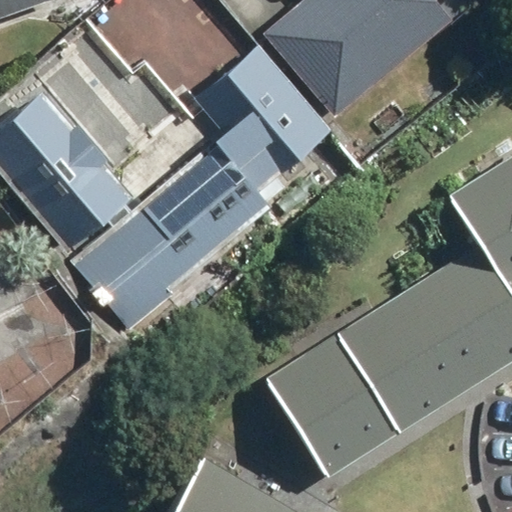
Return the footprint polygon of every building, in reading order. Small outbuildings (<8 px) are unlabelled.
[(0,0),(0,18),(52,0),(0,0)] [(291,0),(253,33),(328,119),(441,22),(422,5),(422,0),(291,0)] [(219,132),(65,264),(122,331),(283,193),(268,175),(322,130),(252,49),(192,100),(219,132)] [(24,96),(0,116),(0,192),(51,251),(112,199),(84,167),(90,162),(58,125),(52,129),(24,96)] [(479,242),(264,374),(326,474),(511,359),(511,154),(449,193),(479,242)] [(299,511),(202,455),(168,511),(299,511)]
